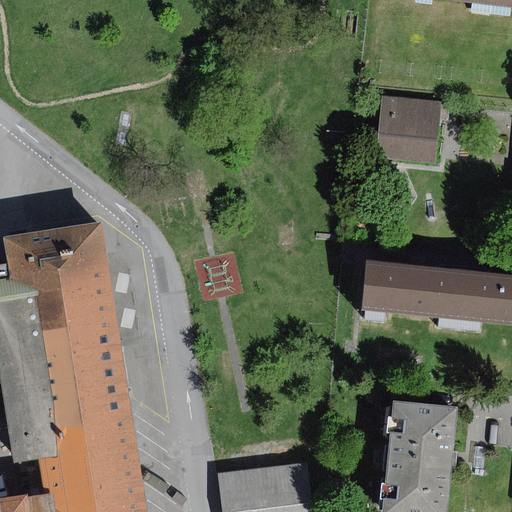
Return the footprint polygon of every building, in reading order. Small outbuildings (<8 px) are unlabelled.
[(511,0),(437,0),(511,9),(511,0)] [(442,102),(382,97),(376,159),(437,164),(442,102)] [(0,511),(152,511),(108,223),(9,238),(13,264),(20,309),(0,312),(0,376),(14,464),(43,459),(49,494),(0,501),(0,511)] [(13,264),(0,266),(0,312),(20,309),(13,264)] [(460,322),(465,274),(416,270),(367,265),(363,312),(460,322)] [(465,274),(460,322),(511,326),(511,279),(508,279),(465,274)] [(459,408),(396,402),(385,511),(449,511),(454,459),(459,408)] [(487,449),(476,447),(474,468),(484,469),(487,449)] [(313,511),(307,463),(219,475),(224,511),(313,511)]
